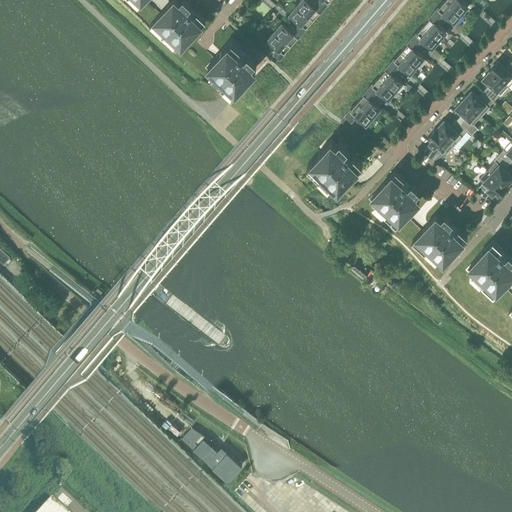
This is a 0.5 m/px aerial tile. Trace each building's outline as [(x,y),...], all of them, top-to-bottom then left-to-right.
[(151,22),(179,48),(206,19),(185,0),(181,0),(180,2),(177,0),(172,0),(165,8),(160,13),(151,22)] [(324,6),(317,0),(311,0),(310,2),(308,0),(301,0),(297,5),(313,19),(324,6)] [(461,13),(446,0),(443,0),(434,12),(444,20),(448,16),(454,21),(461,13)] [(446,0),(461,13),(468,5),(462,0),(446,0)] [(313,19),(297,5),(290,13),(296,18),(292,23),(302,32),(313,19)] [(423,24),(439,38),(446,30),(440,25),(444,20),(434,12),(423,24)] [(302,32),(292,23),(288,27),(282,22),(275,31),(291,44),(302,32)] [(439,38),(423,24),(412,37),(422,46),(426,41),(432,47),(439,38)] [(291,44),(275,31),(268,39),(274,44),(270,48),(280,57),(291,44)] [(214,57),(205,67),(233,93),(245,80),(247,82),(254,74),(252,72),(256,67),(251,63),(255,59),(233,37),(220,51),(214,57)] [(401,50),(417,64),(424,56),(418,51),(422,46),(412,37),(401,50)] [(417,64),(401,50),(390,63),(400,71),(404,67),(410,72),(417,64)] [(511,63),(510,62),(505,67),(498,60),(495,64),(494,63),(490,66),(491,67),(490,69),(508,86),(511,81),(511,63)] [(379,76),(395,89),(402,81),(396,76),(400,71),(390,63),(379,76)] [(483,90),(494,100),(499,94),(500,95),(508,86),(490,69),(482,78),(489,84),(483,90)] [(395,89),(379,76),(368,88),(378,97),(382,92),(388,98),(395,89)] [(357,101),(373,115),(380,107),(374,102),(378,97),(368,88),(357,101)] [(494,100),(483,90),(478,96),(471,90),(463,98),(481,115),(489,106),(494,100)] [(456,120),(467,129),(472,124),(473,124),(481,115),(463,98),(455,107),(462,114),(456,120)] [(360,118),(366,123),(373,115),(357,101),(341,119),(351,128),(360,118)] [(467,129),(456,120),(451,125),(444,119),(436,128),(436,127),(435,127),(454,145),(462,136),(462,135),(467,129)] [(423,152),(433,160),(442,150),(446,153),(454,145),(435,127),(427,136),(431,140),(429,142),(431,144),(423,152)] [(324,140),(317,148),(319,150),(307,163),(335,189),(362,160),(340,139),(336,143),(331,138),(327,143),(324,140)] [(511,140),(511,139),(503,148),(503,149),(499,154),(509,164),(511,160),(511,140)] [(511,175),(505,169),(509,164),(499,154),(494,159),(495,160),(487,169),(506,186),(506,185),(511,178),(511,175)] [(418,190),(396,169),(368,198),(396,224),(410,209),(420,199),(415,194),(418,190)] [(498,195),(506,186),(487,169),(479,178),(483,181),(475,190),(485,197),(490,192),(492,194),(494,192),(498,195)] [(412,239),(440,265),(467,235),(445,214),(441,218),(436,214),(427,223),(412,239)] [(493,239),(465,269),(493,294),(511,274),(511,264),(511,263),(511,257),(511,256),(493,239)] [(0,260),(3,263),(10,255),(0,246),(0,260)] [(351,265),(363,276),(369,269),(376,275),(376,274),(377,275),(376,276),(383,282),(386,277),(380,272),(379,271),(379,270),(378,269),(380,267),(376,263),(373,266),(367,260),(366,262),(359,256),(351,265)] [(227,451),(222,445),(216,451),(210,446),(212,444),(209,441),(211,438),(192,426),(182,437),(228,480),(242,464),(235,457),(236,456),(229,449),(227,451)] [(65,511),(52,500),(40,511),(65,511)]
